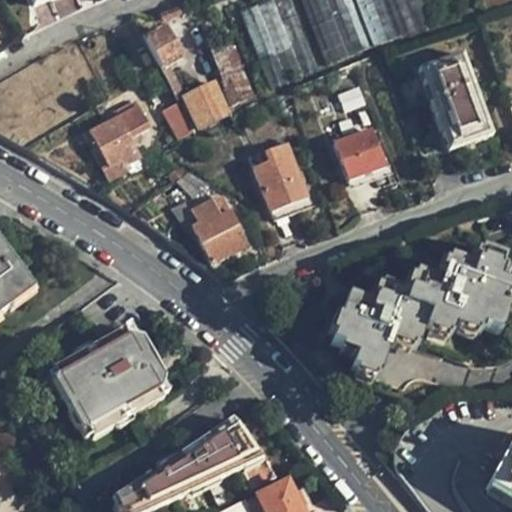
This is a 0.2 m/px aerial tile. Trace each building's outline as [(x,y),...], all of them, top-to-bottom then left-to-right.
[(431,26),(421,0),(264,0),(240,10),(272,90),(431,26)] [(158,30),(138,40),(154,69),(173,58),(158,30)] [(234,106),(256,96),(232,41),(210,50),(234,106)] [(488,135),(460,51),(415,66),(442,149),(488,135)] [(218,114),(203,84),(175,98),(190,129),(218,114)] [(186,131),(169,99),(152,108),(168,139),(186,131)] [(119,167),(135,155),(126,141),(146,130),(133,108),(85,134),(104,169),(115,162),(119,167)] [(384,170),(369,131),(328,145),(344,185),(384,170)] [(101,179),(119,167),(115,162),(104,169),(85,134),(78,138),(101,179)] [(306,207),(279,143),(258,152),(263,163),(247,170),(269,222),(306,207)] [(136,159),(135,155),(119,167),(119,169),(136,159)] [(119,169),(119,167),(101,179),(104,183),(122,175),(119,169)] [(243,246),(226,213),(216,217),(210,208),(209,208),(205,199),(191,205),(197,226),(189,230),(205,264),(243,246)] [(131,219),(167,244),(179,230),(149,207),(131,219)] [(497,332),(511,287),(511,284),(498,280),(506,255),(479,246),(473,264),(448,255),(438,281),(413,271),(406,293),(380,283),(372,303),(345,295),(328,345),(356,355),(349,372),(374,380),(387,341),(414,350),(418,344),(423,328),(447,336),(452,323),(480,333),(482,327),(497,332)] [(0,315),(26,296),(12,275),(0,258),(0,315)] [(47,377),(50,381),(64,403),(77,421),(92,445),(95,448),(156,408),(154,406),(149,396),(156,390),(158,389),(161,380),(149,360),(141,349),(133,354),(116,330),(47,377)] [(64,403),(50,381),(42,385),(40,392),(50,407),(57,408),(64,403)] [(149,396),(154,406),(165,399),(158,389),(156,390),(149,396)] [(77,421),(64,403),(57,408),(70,425),(77,421)] [(239,471),(237,465),(254,456),(228,418),(172,454),(171,451),(144,467),(145,471),(109,491),(117,510),(123,507),(124,511),(153,511),(173,502),(239,471)] [(92,445),(77,421),(70,425),(68,433),(78,449),(86,449),(92,445)] [(511,434),(510,433),(479,489),(497,499),(500,497),(511,503),(511,434)] [(298,511),(283,484),(272,491),(254,501),(259,511),(298,511)]
